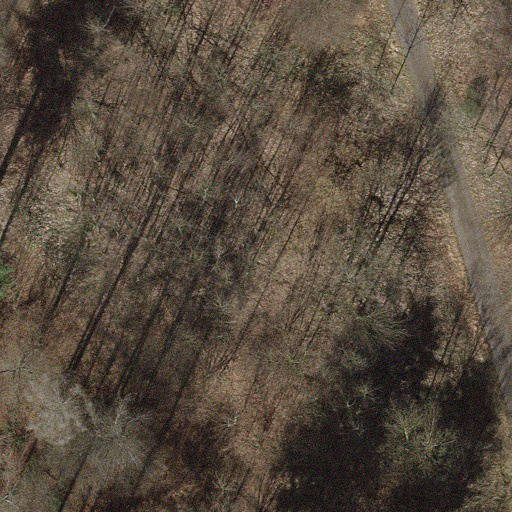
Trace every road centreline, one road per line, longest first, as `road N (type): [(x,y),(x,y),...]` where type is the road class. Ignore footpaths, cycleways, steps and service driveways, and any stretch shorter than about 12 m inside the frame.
road 1 (track): [(288,511),(0,232)]
road 2 (track): [(511,382),(401,0)]
